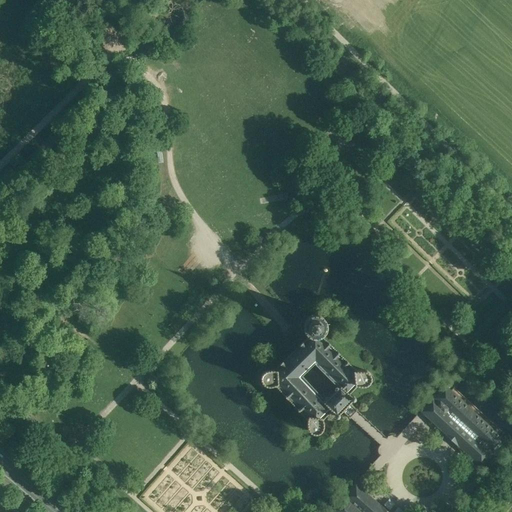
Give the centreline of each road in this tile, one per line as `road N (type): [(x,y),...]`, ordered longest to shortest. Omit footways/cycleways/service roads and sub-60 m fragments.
road 1 (track): [(511,213),(301,0)]
road 2 (track): [(130,35),(0,165)]
